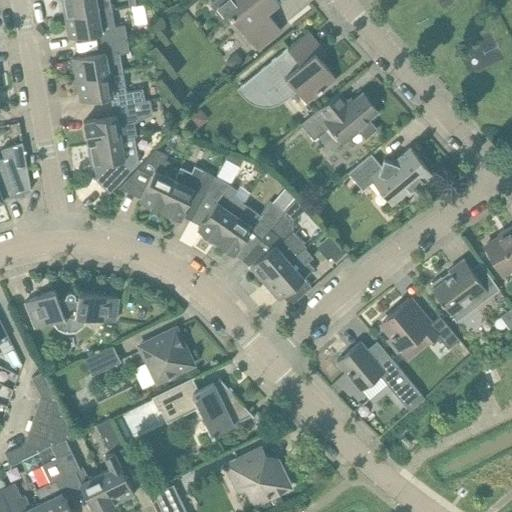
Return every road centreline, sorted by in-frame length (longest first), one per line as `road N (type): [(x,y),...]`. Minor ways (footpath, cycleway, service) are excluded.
road 1 (residential): [(267,360),(494,182)]
road 2 (unclassified): [(267,360),(205,290),(173,269),(126,249),(60,241)]
road 3 (residential): [(60,241),(18,0)]
road 4 (residential): [(494,182),(476,151),(342,0)]
road 5 (unclassified): [(441,511),(350,443),(267,360)]
